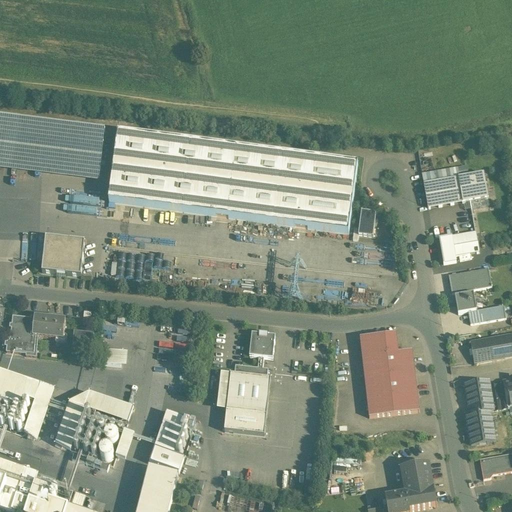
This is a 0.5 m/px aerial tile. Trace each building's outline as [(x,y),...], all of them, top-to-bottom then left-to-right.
[(106,133),(0,120),(0,170),(99,183),(106,133)] [(358,167),(119,135),(109,204),(349,236),(358,167)] [(458,170),(423,176),(424,186),(459,180),(460,180),(458,170)] [(460,180),(459,180),(463,205),(489,200),(484,175),(460,180)] [(459,180),(424,186),(429,211),(463,205),(459,180)] [(377,215),(362,213),(359,237),(373,239),(377,215)] [(476,235),(453,239),(456,258),(480,254),(476,235)] [(85,243),(46,239),(42,274),(82,279),(85,243)] [(389,270),(390,263),(365,259),(364,266),(389,270)] [(493,288),(492,288),(489,272),(449,279),(453,297),(459,296),(459,298),(470,296),(469,294),(474,293),(492,290),(492,289),(493,289),(493,288)] [(459,298),(456,299),(459,317),(469,315),(477,313),(474,296),(470,296),(459,298)] [(477,313),(469,315),(471,327),(507,321),(505,309),(477,313)] [(48,319),(35,318),(35,319),(33,338),(39,338),(64,341),(66,321),(57,320),(57,317),(48,316),(48,319)] [(31,320),(13,318),(11,341),(8,341),(7,354),(26,356),(26,358),(36,359),(39,338),(33,338),(35,319),(31,318),(31,320)] [(76,332),(74,344),(86,347),(89,335),(76,332)] [(260,337),(252,336),(250,359),(259,360),(264,360),(273,361),(276,338),(268,337),(260,337)] [(413,353),(399,355),(397,336),(360,340),(370,420),(420,414),(413,353)] [(511,337),(472,345),(475,365),(511,358),(511,337)] [(123,355),(99,353),(97,366),(121,369),(123,355)] [(258,370),(236,367),(235,377),(268,381),(269,371),(263,370),(258,370)] [(55,392),(0,373),(0,401),(21,409),(24,401),(36,405),(25,436),(37,445),(55,392)] [(235,377),(231,377),(227,413),(267,417),(271,381),(268,381),(235,377)] [(489,383),(465,387),(470,416),(466,417),(472,447),(496,443),(490,414),(494,413),(492,402),(493,402),(491,389),(489,383)] [(505,387),(491,389),(493,402),(507,399),(505,387)] [(134,411),(90,396),(70,406),(56,446),(70,454),(85,411),(128,426),(129,426),(134,411)] [(493,402),(492,402),(494,413),(510,410),(510,409),(509,409),(507,399),(493,402)] [(21,409),(0,401),(0,430),(22,438),(25,437),(25,436),(36,405),(24,401),(21,409)] [(128,426),(85,411),(70,454),(75,456),(110,468),(114,469),(117,460),(126,433),(128,426)] [(135,436),(126,433),(117,460),(126,463),(135,436)] [(110,468),(75,456),(73,462),(108,474),(110,468)] [(511,456),(480,462),(484,482),(491,481),(493,478),(511,474),(511,456)] [(40,476),(0,462),(0,470),(37,483),(40,476)] [(430,465),(401,471),(405,495),(385,499),(387,511),(421,511),(438,509),(430,465)] [(0,510),(5,511),(27,511),(37,483),(0,470),(0,510)] [(139,511),(77,511),(69,509),(68,511),(170,511),(179,478),(150,471),(139,511)] [(54,489),(37,483),(27,511),(68,511),(69,509),(49,502),(54,489)]
